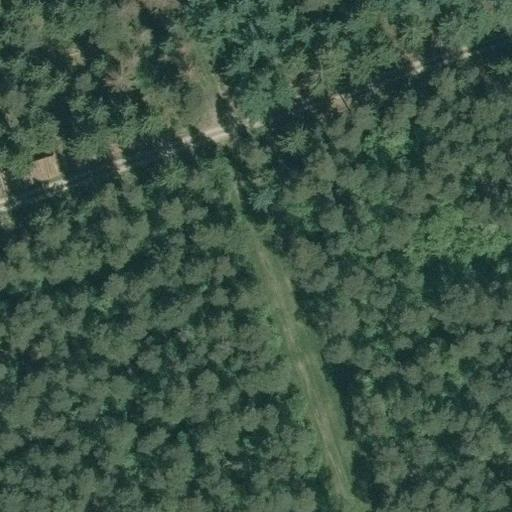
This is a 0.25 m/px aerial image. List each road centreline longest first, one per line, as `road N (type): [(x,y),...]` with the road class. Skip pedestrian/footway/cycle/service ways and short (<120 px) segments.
road 1 (track): [(511,32),(0,205)]
road 2 (track): [(350,511),(182,0)]
